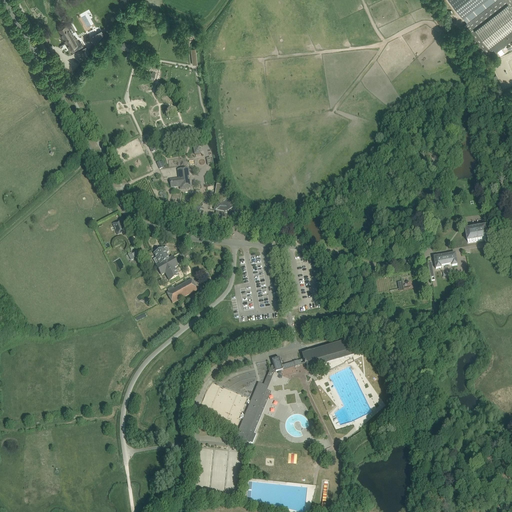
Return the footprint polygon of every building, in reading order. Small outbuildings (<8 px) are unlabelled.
[(67,0),(72,9),(91,0),(67,0)] [(511,0),(496,0),(461,27),(485,58),(492,52),(494,55),(494,54),(492,52),(511,36),(511,0)] [(66,30),(60,33),(66,43),(69,49),(70,49),(72,52),(84,46),(81,41),(79,42),(77,38),(75,39),(75,38),(76,38),(70,28),(67,29),(65,30),(66,30)] [(97,35),(92,38),(95,45),(104,34),(102,30),(96,34),(97,35)] [(86,47),(79,51),(84,59),(89,52),(86,47)] [(200,147),(193,148),(194,153),(189,153),(190,159),(204,156),(203,151),(201,151),(200,147)] [(185,189),(191,188),(190,179),(188,180),(188,177),(189,177),(188,168),(177,170),(179,178),(170,180),(171,188),(180,187),(180,186),(184,185),(185,189)] [(227,218),(235,219),(236,220),(241,220),(242,215),(237,214),(236,214),(234,214),(235,213),(234,211),(234,209),(228,200),(222,192),(222,191),(223,187),(217,185),(215,193),(216,194),(220,201),(219,202),(219,204),(218,205),(217,206),(216,207),(216,208),(215,210),(215,211),(216,211),(215,216),(223,217),(223,218),(224,218),(225,218),(226,218),(227,218)] [(181,213),(182,206),(169,204),(168,210),(181,213)] [(186,208),(185,214),(189,215),(189,216),(197,218),(198,217),(202,217),(203,212),(200,211),(200,209),(201,208),(199,208),(195,207),(193,207),(189,206),(189,209),(186,208)] [(113,223),(118,234),(125,231),(120,220),(113,223)] [(486,228),(480,229),(480,225),(471,227),(472,230),(466,231),(468,243),(488,239),(486,228)] [(154,254),(160,264),(169,259),(166,254),(168,253),(169,251),(167,248),(166,248),(163,249),(154,254)] [(455,254),(433,258),(435,269),(441,268),(441,266),(451,264),(452,266),(457,265),(455,254)] [(173,257),(169,259),(160,264),(156,266),(161,276),(165,274),(169,281),(178,276),(174,268),(178,266),(173,257)] [(399,280),(400,288),(413,286),(412,278),(399,280)] [(197,290),(191,279),(173,289),(172,287),(167,289),(168,292),(167,293),(172,304),(197,290)] [(355,354),(352,344),(349,345),(347,341),(302,354),(304,360),(305,364),(306,363),(306,364),(308,368),(355,354)] [(276,373),(283,371),(282,366),(279,358),(272,360),(274,366),(271,367),(270,371),(275,370),(276,373)] [(282,366),(283,371),(306,364),(306,363),(305,364),(304,360),(282,366)] [(275,370),(270,371),(269,372),(263,386),(267,387),(266,390),(267,390),(274,373),(276,373),(275,370)] [(253,433),(259,419),(268,398),(263,396),(264,393),(269,395),(270,392),(267,390),(266,390),(267,387),(263,386),(261,385),(258,384),(252,399),(252,400),(246,413),(243,422),(239,432),(241,433),(238,432),(237,436),(235,439),(236,439),(246,444),(247,442),(249,443),(250,443),(252,444),(256,435),(253,433)] [(298,460),(298,450),(289,450),(289,460),(298,460)]
